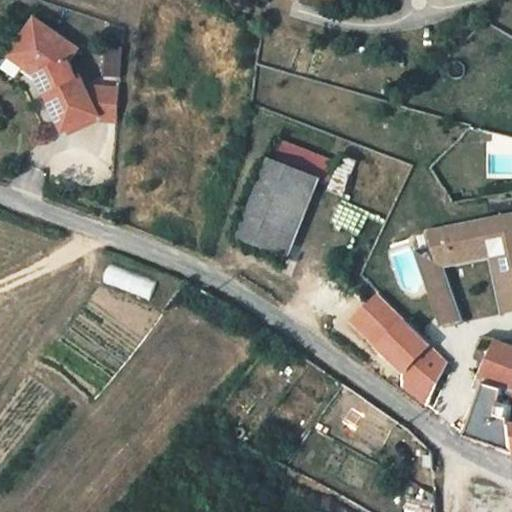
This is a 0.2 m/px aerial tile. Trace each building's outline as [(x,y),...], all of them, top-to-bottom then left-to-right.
[(37,41),(39,36),(17,27),(15,32),(37,41)] [(37,87),(67,131),(98,109),(70,75),(73,73),(59,60),(65,47),(39,36),(37,41),(15,32),(3,59),(16,65),(12,73),(32,80),(36,77),(41,85),(37,87)] [(104,48),(104,76),(121,76),(122,48),(104,48)] [(0,68),(12,73),(16,65),(3,59),(0,66),(0,68)] [(320,176),(332,180),(340,161),(277,138),(272,151),(270,157),(320,176)] [(342,154),(340,161),(332,180),(329,190),(345,197),(358,160),(342,154)] [(292,252),(320,176),(270,157),(243,235),(292,252)] [(499,264),(509,310),(511,309),(511,212),(427,231),(439,262),(495,249),(499,264)] [(427,231),(411,238),(414,245),(428,282),(444,276),(439,262),(427,231)] [(495,249),(439,262),(444,276),(462,321),(469,319),(451,273),(491,266),(502,312),(509,310),(499,264),(495,249)] [(444,276),(428,282),(445,326),(453,323),(462,321),(444,276)] [(445,362),(377,294),(349,321),(403,375),(403,386),(425,402),(445,362)] [(489,379),(511,386),(511,342),(504,339),(487,378),(489,379)] [(468,432),(511,447),(511,386),(489,379),(468,432)]
